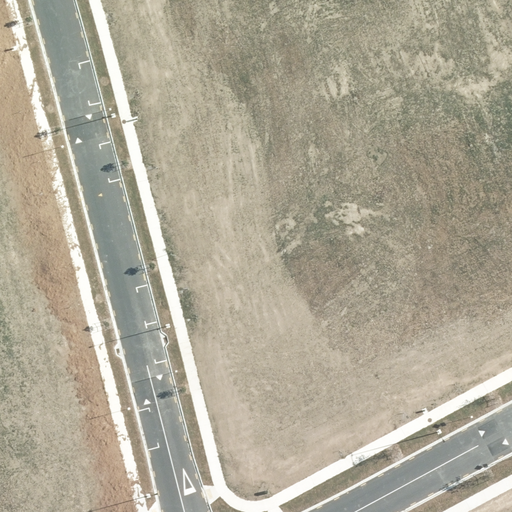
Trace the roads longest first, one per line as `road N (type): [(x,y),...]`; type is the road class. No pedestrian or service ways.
road 1 (residential): [(186,511),(46,0)]
road 2 (residential): [(511,429),(358,511)]
